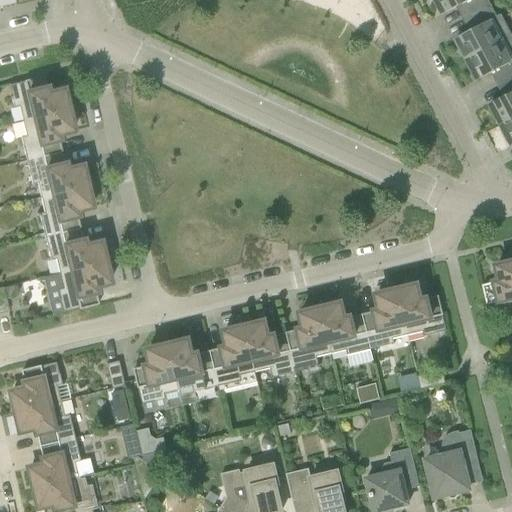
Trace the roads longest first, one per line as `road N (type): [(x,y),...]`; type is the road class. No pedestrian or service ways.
road 1 (residential): [(480,208),(435,195),(97,35)]
road 2 (residential): [(153,316),(431,249),(480,208)]
road 3 (residential): [(153,316),(104,106),(97,35)]
road 4 (residential): [(500,204),(397,0)]
road 5 (residential): [(0,354),(153,316)]
